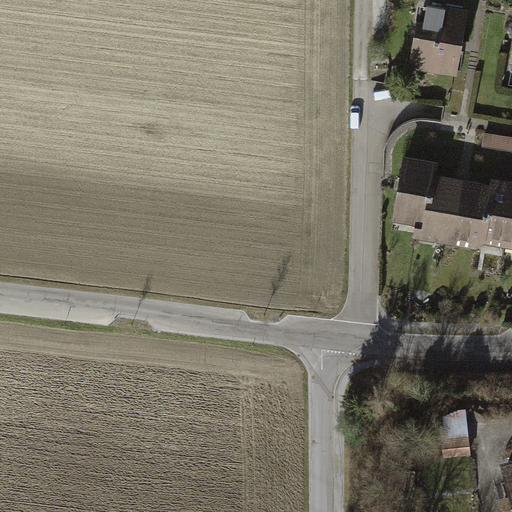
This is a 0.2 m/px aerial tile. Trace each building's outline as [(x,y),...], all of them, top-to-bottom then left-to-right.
[(420,15),(410,70),(457,78),(470,10),(442,5),(439,19),(420,15)] [(511,137),(484,135),(483,146),(511,149),(511,137)] [(436,162),(403,157),(394,219),(426,224),(434,174),(436,162)] [(464,178),(434,174),(426,224),(424,237),(454,241),(464,178)] [(493,183),(464,178),(454,241),(483,246),(484,242),(493,183)] [(511,182),(493,179),(493,183),(484,242),(511,246),(511,182)] [(443,462),(473,460),(470,420),(440,422),(443,462)] [(511,511),(511,463),(503,466),(504,472),(495,474),(504,511),(511,511)]
